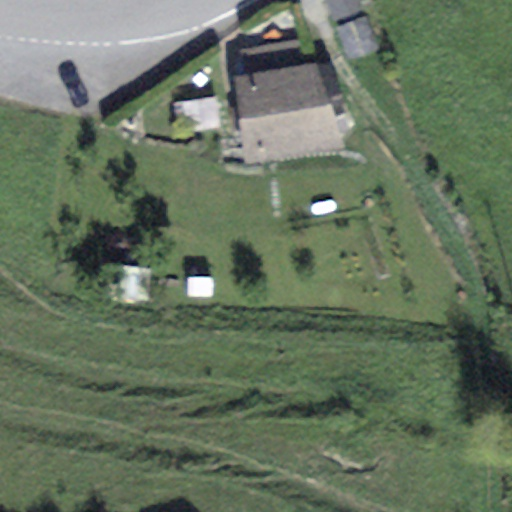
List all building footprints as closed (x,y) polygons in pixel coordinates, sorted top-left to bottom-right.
[(331,0),(341,28),(369,18),(362,0),(331,0)] [(369,18),(341,28),(352,58),(380,49),(369,18)] [(242,50),(246,76),(305,66),(300,39),(242,50)] [(345,149),(320,64),(305,66),(246,76),(236,77),(249,165),(345,149)] [(177,104),(182,133),(222,127),(217,98),(177,104)]
